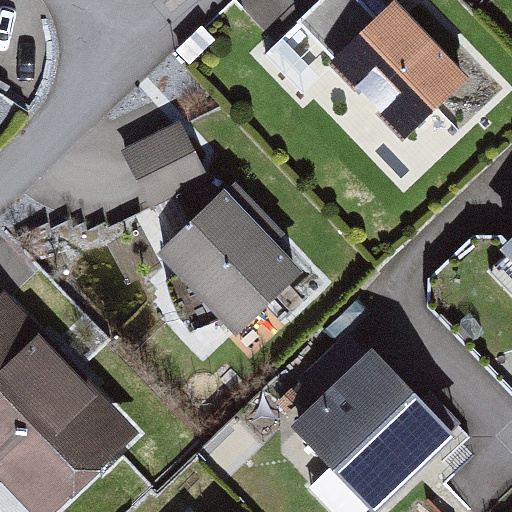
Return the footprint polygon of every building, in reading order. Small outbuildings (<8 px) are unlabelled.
[(409,10),(343,73),(412,147),(479,84),(409,10)] [(185,126),(122,155),(149,212),(211,183),(185,126)] [(231,201),(167,267),(241,339),(305,274),(231,201)] [(511,241),(502,251),(511,261),(511,241)] [(23,323),(0,346),(0,486),(26,511),(69,511),(142,436),(23,323)] [(376,511),(456,437),(373,349),(291,426),(371,511),(376,511)]
